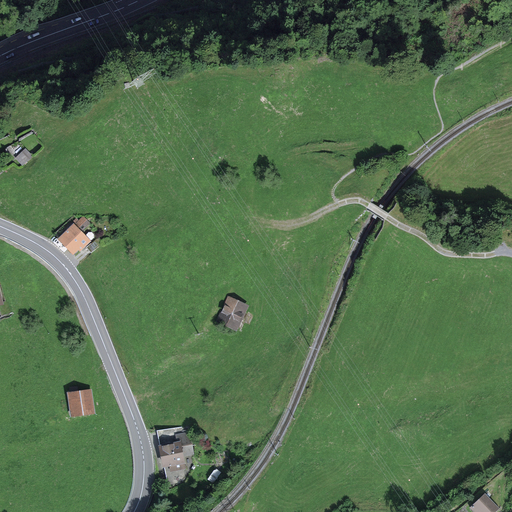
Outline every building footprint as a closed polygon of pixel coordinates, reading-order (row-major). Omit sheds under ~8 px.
[(25,147),(16,156),(24,164),(33,155),(25,147)] [(74,224),(59,238),(74,253),(89,239),(74,224)] [(249,304),(227,295),(216,321),(238,330),(249,304)] [(69,392),(71,416),(93,414),(91,390),(69,392)] [(186,438),(159,444),(164,468),(191,462),(186,438)] [(501,511),(482,492),(468,506),(473,511),(501,511)]
